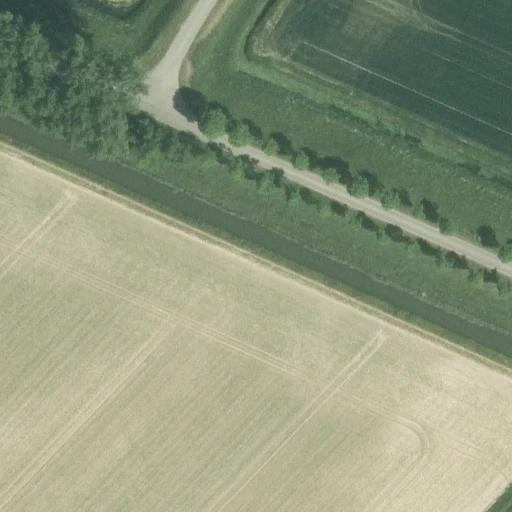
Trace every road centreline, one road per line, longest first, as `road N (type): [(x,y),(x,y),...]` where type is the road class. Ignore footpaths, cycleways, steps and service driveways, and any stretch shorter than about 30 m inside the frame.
road 1 (unclassified): [(511,268),(147,106)]
road 2 (unclassified): [(147,106),(0,44)]
road 3 (unclassified): [(147,106),(207,0)]
